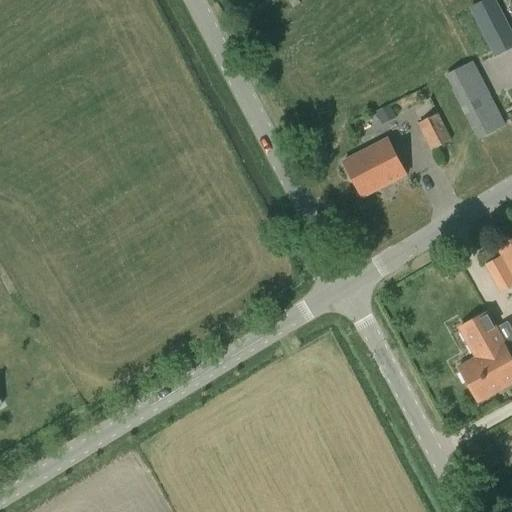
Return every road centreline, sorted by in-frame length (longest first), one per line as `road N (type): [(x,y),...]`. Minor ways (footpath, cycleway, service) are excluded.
road 1 (unclassified): [(0,499),(345,288)]
road 2 (unclassified): [(345,288),(196,0)]
road 3 (unclassified): [(465,511),(345,288)]
road 4 (unclassified): [(345,288),(511,186)]
